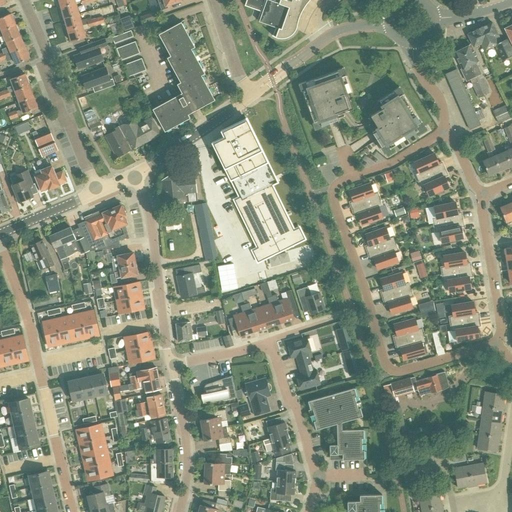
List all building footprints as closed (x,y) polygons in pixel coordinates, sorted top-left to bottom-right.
[(181,0),(158,0),(159,2),(162,10),(166,8),(166,6),(181,0)] [(246,0),(245,6),(262,12),(259,22),(276,27),(273,35),(272,34),(272,35),(273,36),(274,37),(275,37),(277,38),(278,38),(279,38),(281,38),(282,38),(283,38),(285,38),(286,38),(287,37),(289,37),(290,36),(291,35),(292,34),(293,33),(294,32),(295,31),(295,30),(296,29),(297,28),(297,26),(297,25),(298,20),(300,16),(302,12),(304,8),(306,4),(309,0),(246,0)] [(64,19),(79,14),(76,3),(61,7),(64,19)] [(142,24),(157,19),(155,11),(140,16),(142,24)] [(0,31),(16,25),(11,14),(0,18),(0,31)] [(67,30),(82,26),(79,14),(64,19),(67,30)] [(103,16),(94,19),(95,22),(97,22),(98,25),(105,23),(103,16)] [(120,19),(124,30),(133,27),(129,16),(120,19)] [(89,28),(98,25),(97,22),(95,22),(94,19),(87,21),(88,24),(89,28)] [(165,131),(190,118),(188,114),(215,100),(201,75),(205,73),(191,49),(195,47),(181,22),(159,34),(170,56),(167,58),(180,82),(177,84),(182,93),(153,109),(165,131)] [(482,27),(492,47),(495,46),(502,60),(511,55),(511,49),(507,39),(502,41),(499,36),(498,36),(492,23),(482,27)] [(6,42),(20,36),(16,25),(0,31),(0,37),(3,36),(6,42)] [(82,26),(67,30),(71,42),(86,38),(82,26)] [(486,50),(492,47),(482,27),(467,34),(473,47),(481,44),(484,50),(486,50)] [(5,55),(25,47),(20,36),(6,42),(8,47),(3,49),(4,52),(5,55)] [(107,43),(113,41),(112,36),(105,39),(105,38),(78,48),(81,54),(74,57),(78,69),(103,60),(99,49),(108,46),(107,43)] [(470,65),(476,77),(482,74),(476,62),(478,62),(470,45),(469,46),(467,44),(464,46),(465,47),(461,49),(469,66),(470,65)] [(30,58),(25,47),(5,55),(7,58),(6,59),(7,62),(13,59),(16,64),(30,58)] [(469,66),(461,49),(460,50),(458,48),(455,50),(456,52),(454,53),(461,69),(460,69),(466,82),(476,77),(470,65),(469,66)] [(351,91),(345,75),(347,74),(344,67),(337,70),(338,71),(306,82),(306,81),(298,84),(301,91),(302,90),(315,127),(337,120),(335,113),(349,108),(344,94),(351,91)] [(110,79),(106,68),(81,76),(86,89),(92,87),(94,92),(115,85),(113,79),(110,79)] [(448,80),(458,76),(456,70),(445,75),(448,80)] [(9,93),(29,85),(25,74),(10,79),(13,85),(7,88),(7,89),(9,93)] [(450,86),(461,81),(458,76),(448,80),(450,86)] [(484,96),(489,93),(487,88),(488,87),(484,78),(477,81),(484,96)] [(453,91),(463,87),(461,81),(450,86),(453,91)] [(478,98),(484,96),(477,81),(471,84),(478,98)] [(19,102),(33,96),(29,85),(9,93),(15,91),(19,102)] [(455,97),(466,92),(463,87),(453,91),(455,97)] [(9,93),(7,89),(1,92),(2,95),(1,96),(2,99),(11,96),(9,93)] [(385,151),(423,127),(399,89),(379,101),(383,107),(371,115),(378,128),(372,132),(385,151)] [(457,102),(468,97),(466,92),(455,97),(457,102)] [(33,96),(19,102),(23,113),(18,115),(16,110),(8,113),(10,120),(18,117),(19,120),(27,117),(25,112),(38,108),(33,96)] [(460,108),(471,103),(468,97),(457,102),(460,108)] [(462,113),(473,108),(471,103),(460,108),(462,113)] [(498,123),(511,117),(506,105),(493,111),(498,123)] [(86,117),(95,113),(92,108),(84,113),(86,117)] [(475,114),(475,112),(473,108),(462,113),(465,119),(475,114)] [(475,112),(475,114),(478,119),(479,121),(484,118),(480,110),(475,112)] [(97,118),(95,113),(86,117),(88,122),(97,118)] [(467,124),(478,119),(475,114),(465,119),(467,124)] [(117,127),(129,151),(160,134),(151,117),(142,122),(138,115),(117,127)] [(229,134),(213,142),(216,149),(219,148),(222,153),(219,154),(222,161),(225,160),(227,165),(224,166),(228,173),(231,172),(233,176),(230,178),(234,186),(236,185),(239,192),(238,192),(240,197),(234,199),(238,207),(239,206),(243,213),(241,214),(245,222),(247,221),(250,228),(248,229),(252,237),(254,236),(257,243),(256,244),(257,247),(252,250),(258,262),(305,239),(299,227),(294,230),(292,226),(290,227),(287,220),(288,219),(285,211),(283,212),(280,205),(281,204),(277,196),(276,197),(273,190),(274,190),(272,185),(277,182),(274,175),(272,176),(269,169),(270,168),(267,160),(264,161),(262,156),(264,155),(261,148),(258,150),(256,145),(258,143),(255,136),(252,138),(250,133),(253,131),(246,119),(226,129),(229,134)] [(480,125),(479,121),(478,119),(467,124),(469,129),(480,125)] [(91,132),(102,128),(100,122),(90,126),(91,132)] [(117,158),(129,151),(117,127),(111,130),(112,132),(107,134),(110,141),(108,142),(117,158)] [(38,136),(36,131),(32,133),(34,138),(42,157),(58,151),(50,131),(38,136)] [(482,137),(485,145),(492,142),(489,135),(482,137)] [(495,150),(492,142),(485,145),(488,152),(495,150)] [(500,171),(511,167),(505,152),(494,157),(500,171)] [(418,181),(445,169),(442,163),(439,164),(434,153),(414,162),(419,173),(415,174),(418,181)] [(488,176),(500,171),(494,157),(482,162),(488,176)] [(55,174),(52,166),(41,170),(42,172),(34,175),(41,191),(48,188),(49,190),(60,185),(59,185),(67,182),(63,171),(55,174)] [(445,169),(418,181),(421,187),(424,185),(429,196),(449,187),(444,177),(447,175),(445,169)] [(180,176),(175,170),(161,181),(163,204),(186,201),(186,194),(197,193),(195,174),(180,176)] [(19,202),(32,196),(28,184),(32,183),(27,171),(16,176),(19,183),(12,185),(19,202)] [(352,209),(380,199),(377,193),(374,194),(370,183),(349,191),(353,201),(350,202),(352,209)] [(4,195),(0,196),(0,212),(9,210),(4,195)] [(380,199),(352,209),(355,216),(358,214),(362,225),(382,218),(378,207),(382,206),(380,199)] [(434,225),(462,219),(461,213),(457,213),(455,202),(434,207),(436,218),(433,219),(434,225)] [(128,236),(125,224),(127,223),(123,216),(125,215),(122,207),(119,206),(121,203),(119,203),(92,214),(94,217),(80,223),(77,224),(79,228),(83,239),(89,251),(93,251),(98,250),(120,247),(119,240),(128,236)] [(205,261),(217,258),(214,242),(206,203),(194,205),(205,261)] [(506,222),(511,219),(511,205),(511,203),(500,208),(506,222)] [(396,217),(406,213),(403,207),(394,210),(396,217)] [(420,217),(418,208),(409,210),(411,219),(420,217)] [(462,219),(434,225),(435,232),(439,231),(441,243),(463,238),(460,227),(464,226),(462,219)] [(368,253),(395,243),(393,237),(390,238),(386,227),(365,235),(369,245),(366,247),(368,253)] [(70,228),(57,233),(66,256),(67,256),(73,253),(68,241),(74,238),(71,231),(70,228)] [(67,256),(66,256),(57,233),(49,237),(54,248),(55,247),(60,259),(65,270),(70,268),(67,256)] [(83,239),(75,242),(79,250),(81,255),(89,251),(83,239)] [(46,248),(42,240),(36,242),(35,242),(33,243),(33,244),(30,245),(34,253),(32,253),(35,260),(36,259),(37,260),(41,258),(46,269),(55,265),(50,254),(47,248),(46,248)] [(395,243),(368,253),(370,260),(373,259),(377,269),(398,262),(394,251),(398,250),(395,243)] [(113,267),(135,263),(133,253),(118,255),(118,256),(112,257),(111,253),(110,249),(102,250),(104,261),(107,261),(107,263),(112,262),(113,263),(113,267)] [(93,251),(87,252),(88,260),(89,260),(93,259),(96,259),(96,258),(94,251),(93,251)] [(414,254),(417,263),(426,260),(424,251),(414,254)] [(442,274),(471,270),(470,263),(466,263),(465,252),(443,256),(445,267),(441,268),(442,274)] [(135,263),(113,267),(114,272),(115,274),(110,274),(111,283),(117,282),(116,278),(122,277),(137,274),(135,263)] [(418,271),(425,269),(423,263),(416,265),(418,271)] [(195,288),(192,274),(201,272),(200,264),(175,269),(181,297),(197,294),(205,292),(204,287),(195,288)] [(237,288),(233,264),(218,266),(222,291),(237,288)] [(471,270),(442,274),(443,281),(447,281),(449,292),(471,288),(469,277),(472,277),(471,270)] [(295,286),(302,284),(299,273),(292,276),(295,286)] [(383,298),(410,289),(408,283),(405,284),(402,273),(381,279),(384,290),(381,291),(383,298)] [(49,293),(61,290),(57,274),(45,276),(49,293)] [(101,287),(100,280),(92,281),(93,289),(101,287)] [(112,287),(115,301),(142,295),(139,281),(117,286),(112,287)] [(271,296),(267,281),(260,284),(262,293),(266,294),(267,297),(269,303),(260,306),(267,327),(280,323),(271,296)] [(311,294),(308,287),(308,286),(296,290),(299,298),(303,296),(303,297),(306,297),(311,313),(324,309),(318,292),(311,294)] [(244,300),(249,299),(249,297),(256,294),(254,288),(241,292),(244,300)] [(410,289),(383,298),(385,304),(388,303),(391,314),(412,308),(409,297),(412,296),(410,289)] [(271,296),(280,323),(294,318),(290,307),(296,305),(291,290),(285,292),(287,298),(278,301),(276,294),(271,296)] [(145,309),(142,295),(115,301),(118,314),(145,309)] [(420,311),(434,307),(433,300),(418,304),(420,311)] [(451,324),(479,319),(478,312),(475,313),(473,302),(451,305),(453,316),(449,317),(451,324)] [(267,327),(260,306),(251,309),(249,303),(245,304),(253,332),(267,327)] [(436,304),(438,318),(445,317),(443,309),(444,308),(443,303),(436,304)] [(240,336),(253,332),(245,304),(240,306),(242,312),(233,315),(234,317),(228,319),(232,331),(237,329),(240,336)] [(422,318),(435,314),(434,307),(420,311),(422,318)] [(79,312),(85,339),(99,336),(92,309),(79,312)] [(218,325),(220,324),(225,323),(222,310),(215,311),(218,325)] [(79,312),(66,315),(73,342),(85,339),(79,312)] [(60,345),(73,342),(66,315),(54,318),(60,345)] [(46,348),(60,345),(54,318),(40,321),(46,348)] [(395,343),(423,335),(421,329),(418,330),(415,319),(394,324),(397,335),(393,336),(395,343)] [(479,319),(451,324),(452,331),(455,330),(457,341),(479,338),(477,327),(480,326),(479,319)] [(178,342),(192,340),(190,323),(177,324),(178,342)] [(197,336),(207,335),(206,326),(196,327),(197,336)] [(338,339),(349,336),(346,326),(335,329),(338,339)] [(432,333),(435,344),(442,342),(439,331),(432,333)] [(123,337),(125,351),(152,345),(149,332),(127,336),(123,337)] [(225,347),(233,345),(229,334),(222,337),(225,347)] [(426,334),(423,335),(395,343),(397,350),(400,349),(403,360),(425,354),(427,353),(427,354),(427,353),(425,344),(429,343),(426,334)] [(23,337),(9,340),(15,367),(29,364),(23,337)] [(310,361),(308,353),(311,352),(307,337),(287,343),(292,357),(296,356),(299,365),(310,361)] [(9,340),(0,342),(0,356),(3,370),(15,367),(9,340)] [(152,345),(125,351),(128,364),(155,359),(152,345)] [(355,360),(345,363),(348,375),(359,372),(355,360)] [(310,361),(299,365),(301,373),(297,375),(301,389),(320,383),(316,369),(313,370),(310,361)] [(129,373),(131,384),(132,384),(158,379),(156,368),(141,371),(136,372),(129,373)] [(447,382),(445,373),(445,372),(436,375),(416,381),(415,377),(391,384),(384,386),(388,399),(394,397),(394,398),(415,392),(414,391),(418,390),(420,395),(439,390),(437,384),(447,382)] [(103,374),(91,377),(96,397),(107,394),(103,374)] [(118,374),(109,375),(111,387),(120,385),(118,374)] [(223,400),(237,397),(232,376),(206,384),(205,385),(204,387),(204,388),(204,389),(204,391),(205,393),(201,394),(203,404),(223,399),(223,400)] [(91,377),(80,379),(85,399),(96,397),(91,377)] [(269,411),(265,396),(270,395),(265,378),(245,384),(250,401),(251,400),(255,415),(269,411)] [(80,379),(69,382),(73,402),(85,399),(80,379)] [(131,384),(128,384),(129,391),(145,388),(146,392),(160,389),(158,379),(132,384),(131,384)] [(358,408),(355,397),(357,396),(355,387),(308,401),(310,409),(313,409),(316,420),(314,421),(316,429),(337,424),(338,444),(330,444),(330,454),(342,454),(343,460),(365,459),(364,429),(342,430),(342,422),(363,416),(360,407),(358,408)] [(504,409),(505,405),(503,404),(505,395),(485,392),(483,406),(504,409)] [(138,410),(163,405),(161,394),(147,397),(148,402),(144,402),(136,404),(137,410),(135,410),(135,411),(138,410)] [(28,399),(10,403),(13,416),(31,412),(28,399)] [(115,401),(117,415),(125,413),(125,412),(123,405),(127,405),(125,399),(121,399),(115,401)] [(242,418),(251,415),(248,403),(238,406),(242,418)] [(138,410),(135,411),(136,417),(139,417),(147,415),(150,414),(151,418),(165,415),(163,405),(138,410)] [(503,414),(504,409),(483,406),(481,420),(501,423),(502,414),(503,414)] [(202,430),(222,427),(221,421),(227,420),(225,409),(203,413),(204,419),(200,420),(201,422),(200,424),(201,428),(202,429),(202,430)] [(408,439),(401,411),(393,413),(399,441),(408,439)] [(31,412),(13,416),(15,426),(33,422),(31,412)] [(271,438),(288,433),(285,422),(280,423),(278,417),(266,421),(271,438)] [(154,432),(168,429),(166,418),(148,422),(149,424),(148,425),(149,428),(147,429),(147,428),(140,429),(141,435),(154,432)] [(499,433),(501,423),(481,420),(479,434),(500,437),(501,433),(499,433)] [(33,422),(15,426),(17,436),(36,432),(33,422)] [(100,424),(76,430),(79,444),(104,438),(100,424)] [(126,425),(120,426),(122,438),(128,437),(126,425)] [(222,427),(202,430),(202,431),(201,433),(202,437),(204,438),(204,441),(218,438),(219,444),(231,442),(230,436),(228,437),(226,426),(222,427)] [(154,432),(141,435),(142,440),(149,439),(150,444),(153,443),(155,443),(171,440),(168,429),(154,432)] [(36,432),(17,436),(20,449),(39,444),(36,432)] [(288,433),(271,438),(263,440),(266,452),(274,449),(276,455),(291,451),(289,445),(291,444),(288,433)] [(499,442),(500,437),(479,434),(476,448),(496,451),(498,442),(499,442)] [(104,438),(79,444),(82,456),(106,451),(104,438)] [(219,444),(220,451),(232,450),(231,442),(219,444)] [(126,457),(136,455),(134,445),(124,446),(126,457)] [(154,464),(172,463),(171,449),(153,450),(153,458),(150,458),(150,464),(154,464)] [(106,451),(82,456),(85,469),(109,463),(106,451)] [(205,473),(224,474),(225,463),(231,464),(231,458),(226,457),(226,454),(220,454),(219,463),(205,462),(205,466),(204,467),(203,470),(205,472),(205,473)] [(277,481),(295,482),(296,471),(286,470),(286,464),(293,465),(294,465),(290,454),(276,458),(275,470),(278,470),(277,481)] [(113,477),(109,463),(85,469),(88,483),(113,477)] [(155,478),(173,477),(172,463),(154,464),(150,464),(150,469),(154,474),(155,478)] [(472,486),(477,485),(477,484),(486,482),(483,463),(469,466),(472,486)] [(467,487),(472,486),(469,466),(455,468),(458,487),(467,486),(467,487)] [(48,471),(29,476),(32,488),(51,484),(48,471)] [(148,482),(148,475),(129,473),(129,479),(129,481),(147,482),(148,482)] [(224,480),(224,474),(205,473),(205,474),(204,475),(203,480),(204,481),(204,484),(218,484),(218,490),(230,491),(230,480),(224,480)] [(294,494),(295,482),(277,481),(276,489),(271,488),(270,500),(291,501),(291,494),(294,494)] [(95,486),(94,486),(96,493),(86,496),(89,508),(106,504),(105,497),(111,495),(108,483),(95,486)] [(35,499),(53,495),(51,484),(32,488),(35,499)] [(160,511),(164,497),(155,494),(157,487),(145,484),(143,495),(146,496),(144,503),(138,502),(136,511),(141,511),(160,511)] [(422,509),(442,505),(441,501),(441,502),(439,492),(419,495),(422,509)] [(382,511),(382,494),(360,495),(360,501),(348,501),(348,511),(356,510),(355,511),(382,511)] [(37,509),(56,505),(53,495),(35,499),(37,509)] [(254,507),(255,501),(249,499),(247,506),(254,507)] [(106,504),(89,508),(90,511),(114,511),(113,503),(106,504)] [(226,511),(227,506),(215,503),(214,508),(200,505),(198,511),(224,511),(225,511),(226,511)]
